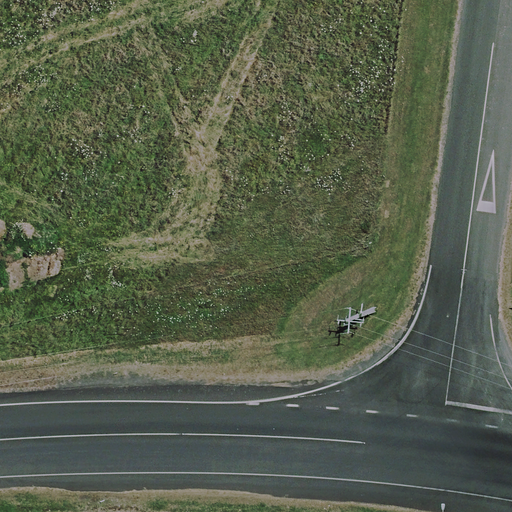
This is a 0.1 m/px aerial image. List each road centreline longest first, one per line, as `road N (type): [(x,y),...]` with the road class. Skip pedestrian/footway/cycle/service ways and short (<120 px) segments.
road 1 (unclassified): [(439,448),(507,0)]
road 2 (tertiary): [(0,439),(189,432),(439,448)]
